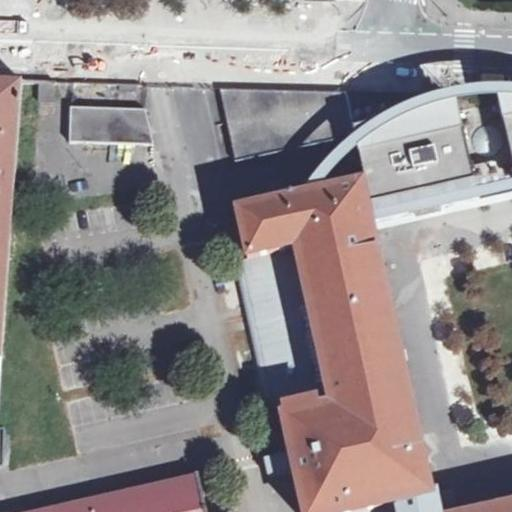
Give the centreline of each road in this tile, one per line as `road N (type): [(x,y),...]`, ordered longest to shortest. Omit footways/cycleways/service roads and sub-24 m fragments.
road 1 (tertiary): [(0,35),(390,48)]
road 2 (tertiary): [(390,48),(511,53)]
